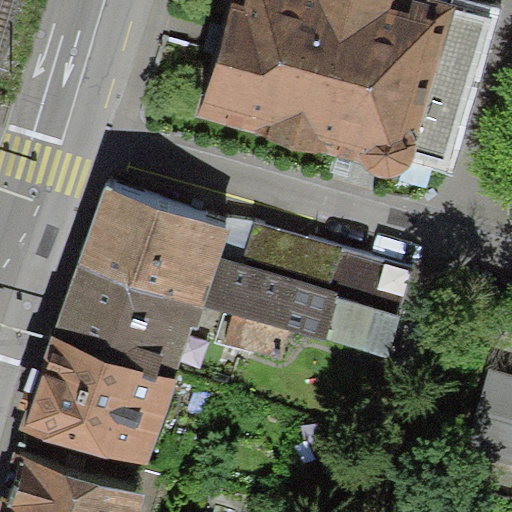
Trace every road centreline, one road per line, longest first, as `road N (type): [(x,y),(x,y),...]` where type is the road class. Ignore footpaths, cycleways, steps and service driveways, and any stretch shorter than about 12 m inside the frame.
road 1 (residential): [(48,117),(511,254)]
road 2 (secondary): [(48,117),(0,272)]
road 3 (secondary): [(81,0),(48,117)]
